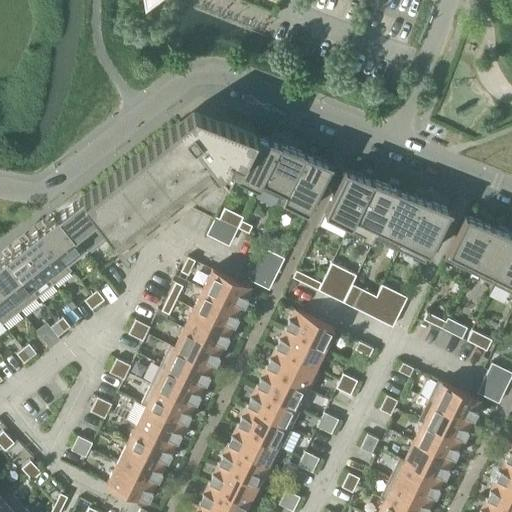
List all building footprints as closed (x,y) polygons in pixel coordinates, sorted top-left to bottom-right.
[(162,134),(162,133),(81,197),(109,232),(119,245),(143,226),(146,230),(182,203),(213,218),(234,175),(247,148),(254,134),(192,110),(162,134)] [(234,175),(257,186),(278,143),(254,134),(247,148),(234,175)] [(257,186),(281,199),(304,153),(278,143),(257,186)] [(304,153),(281,199),(306,211),(330,163),(304,153)] [(323,212),(349,224),(371,179),(345,169),(323,212)] [(349,224),(374,237),(397,189),(371,179),(349,224)] [(377,233),(400,245),(423,199),(397,189),(374,237),(375,237),(377,233)] [(109,232),(81,197),(79,198),(57,216),(79,245),(85,252),(109,232)] [(423,199),(400,245),(426,257),(450,210),(423,199)] [(226,222),(237,227),(240,220),(230,215),(226,222)] [(443,258),(469,271),(491,226),(464,215),(443,258)] [(57,216),(39,230),(70,269),(67,265),(85,252),(79,245),(57,216)] [(240,220),(237,227),(247,232),(251,225),(240,220)] [(469,271),(494,283),(511,245),(511,233),(507,232),(504,228),(499,226),(494,227),(491,226),(469,271)] [(39,230),(22,243),(53,283),(70,269),(39,230)] [(22,243),(5,257),(36,296),(31,288),(46,276),(52,283),(53,283),(22,243)] [(507,295),(511,298),(511,245),(493,284),(504,289),(509,291),(507,295)] [(117,256),(126,268),(130,259),(123,250),(117,256)] [(180,270),(187,274),(194,259),(187,256),(180,270)] [(5,257),(0,260),(0,285),(19,310),(36,296),(5,257)] [(270,257),(267,264),(277,269),(281,262),(270,257)] [(211,268),(201,288),(241,307),(247,295),(246,294),(248,291),(249,291),(251,287),(211,268)] [(295,269),(292,276),(302,282),(306,274),(295,269)] [(344,271),(340,278),(351,283),(354,276),(344,271)] [(175,281),(167,295),(175,299),(182,285),(175,281)] [(365,290),(375,295),(379,289),(379,288),(368,283),(365,289),(365,290)] [(0,285),(0,320),(2,323),(19,310),(0,285)] [(201,288),(192,307),(231,327),(237,314),(238,310),(239,310),(241,307),(201,288)] [(379,289),(375,295),(386,300),(390,293),(381,289),(379,288),(379,289)] [(96,289),(89,294),(97,304),(103,299),(96,289)] [(97,304),(89,294),(83,299),(91,309),(97,304)] [(175,299),(167,295),(160,310),(168,313),(175,299)] [(192,307),(182,327),(221,346),(228,333),(227,333),(229,329),(230,330),(231,327),(192,307)] [(290,316),(284,329),(323,348),(333,328),(294,309),(292,312),(292,313),(291,316),(290,316)] [(422,318),(441,328),(445,321),(426,311),(422,318)] [(62,316),(55,321),(63,330),(69,325),(62,316)] [(445,321),(441,328),(461,338),(466,327),(447,317),(445,321)] [(134,318),(131,325),(145,333),(149,325),(134,318)] [(63,330),(55,321),(49,326),(57,335),(63,330)] [(145,333),(131,325),(127,333),(142,340),(145,333)] [(169,344),(168,344),(212,366),(218,353),(217,352),(219,349),(220,349),(221,346),(182,327),(173,346),(169,344)] [(280,335),(274,348),(318,369),(313,367),(323,348),(284,329),(282,332),(283,332),(281,336),(280,335)] [(465,340),(485,350),(491,339),(471,329),(465,340)] [(372,347),(358,340),(354,348),(368,355),(372,347)] [(28,343),(21,348),(29,357),(35,352),(28,343)] [(168,344),(159,363),(202,385),(209,372),(208,372),(210,368),(210,369),(212,366),(168,344)] [(29,357),(21,348),(15,353),(23,362),(29,357)] [(271,355),(264,367),(308,389),(318,369),(274,348),(272,351),(273,352),(271,355)] [(115,357),(112,364),(126,371),(130,364),(115,357)] [(397,370),(408,375),(412,367),(402,362),(397,370)] [(481,381),(502,392),(511,372),(490,362),(481,381)] [(159,363),(149,383),(193,404),(199,392),(198,391),(200,388),(201,388),(202,385),(159,363)] [(126,371),(112,364),(108,371),(122,378),(126,371)] [(261,374),(255,387),(298,408),(308,389),(264,367),(263,371),(264,371),(262,374),(261,374)] [(342,372),(338,380),(353,387),(356,380),(342,372)] [(437,379),(427,399),(470,421),(476,408),(477,404),(478,404),(480,400),(437,379)] [(353,387),(338,380),(335,387),(349,394),(353,387)] [(149,383),(140,402),(183,424),(190,411),(189,411),(191,407),(193,404),(149,383)] [(252,393),(245,406),(289,428),(298,408),(255,387),(253,390),(254,390),(252,394),(252,393)] [(386,394),(382,401),(393,407),(396,399),(386,394)] [(96,396),(92,403),(107,410),(110,403),(96,396)] [(427,399),(417,419),(461,440),(467,427),(466,427),(468,423),(469,424),(470,421),(427,399)] [(393,407),(382,401),(379,408),(389,414),(393,407)] [(144,405),(135,424),(174,443),(180,430),(179,430),(181,426),(182,427),(183,424),(140,402),(140,403),(144,405)] [(107,410),(92,403),(89,410),(103,417),(107,410)] [(242,413),(236,425),(279,447),(289,428),(245,406),(244,409),(244,410),(243,413),(242,413)] [(323,411),(319,418),(334,425),(337,418),(323,411)] [(334,425),(319,418),(316,425),(330,433),(334,425)] [(421,421),(412,440),(451,459),(457,447),(457,446),(458,443),(459,443),(461,440),(417,419),(421,421)] [(135,424),(125,443),(164,462),(170,450),(170,449),(171,446),(172,446),(174,443),(135,424)] [(232,432),(226,445),(270,466),(266,464),(275,445),(279,448),(279,447),(236,425),(234,429),(235,429),(233,433),(232,432)] [(0,431),(0,439),(2,441),(11,433),(5,427),(0,431)] [(11,433),(2,441),(7,447),(16,439),(11,433)] [(366,433),(363,440),(374,445),(377,438),(366,433)] [(77,435),(73,442),(88,449),(91,442),(77,435)] [(374,445),(363,440),(359,447),(370,452),(374,445)] [(398,457),(442,479),(448,466),(447,466),(449,462),(450,463),(451,459),(412,440),(403,459),(398,457)] [(88,449),(73,442),(70,449),(84,456),(88,449)] [(125,443),(115,462),(155,482),(161,469),(160,469),(162,465),(163,465),(164,462),(125,443)] [(223,452),(217,464),(260,486),(270,466),(226,445),(225,448),(224,452),(223,452)] [(304,450),(300,457),(314,464),(318,457),(304,450)] [(24,464),(29,470),(38,462),(32,456),(24,464)] [(314,464),(300,457),(297,464),(311,471),(314,464)] [(398,457),(389,477),(432,498),(438,485),(437,485),(439,482),(440,482),(442,479),(398,457)] [(500,468),(494,481),(511,489),(511,465),(504,461),(502,464),(503,465),(501,468),(500,468)] [(38,462),(29,470),(35,476),(43,468),(38,462)] [(155,482),(115,462),(106,482),(145,502),(151,488),(152,485),(153,485),(155,482)] [(213,471),(207,484),(246,503),(256,484),(260,486),(217,464),(215,467),(216,468),(214,471),(213,471)] [(347,472),(344,479),(355,484),(358,477),(347,472)] [(389,477),(379,496),(411,511),(425,511),(429,505),(428,504),(430,501),(432,498),(389,477)] [(355,484),(344,479),(340,486),(351,491),(355,484)] [(491,487),(485,500),(509,511),(511,511),(511,489),(494,481),(493,484),(492,488),(491,487)] [(204,490),(198,503),(215,511),(241,511),(246,503),(207,484),(205,487),(206,487),(204,491),(204,490)] [(62,488),(57,499),(64,503),(69,492),(62,488)] [(285,489),(281,496),(295,503),(299,496),(285,489)] [(295,503),(281,496),(277,503),(292,510),(295,503)] [(411,511),(379,496),(379,497),(383,499),(376,511),(411,511)] [(0,499),(0,511),(15,511),(2,498),(0,499)] [(59,511),(64,503),(57,499),(51,510),(55,511),(59,511)] [(481,507),(478,511),(509,511),(485,500),(483,503),(484,503),(482,507),(481,507)] [(194,510),(193,511),(215,511),(198,503),(196,506),(197,506),(195,510),(194,510)]
